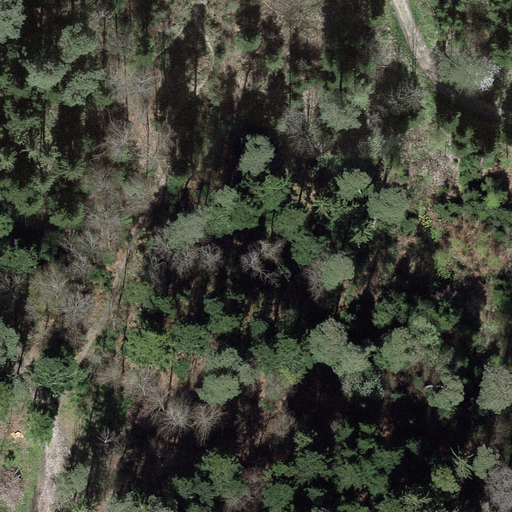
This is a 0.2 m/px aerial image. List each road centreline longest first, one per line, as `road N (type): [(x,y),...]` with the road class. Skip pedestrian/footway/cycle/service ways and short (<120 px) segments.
road 1 (track): [(396,0),(433,69),(458,95),(511,115)]
road 2 (track): [(79,424),(0,323)]
